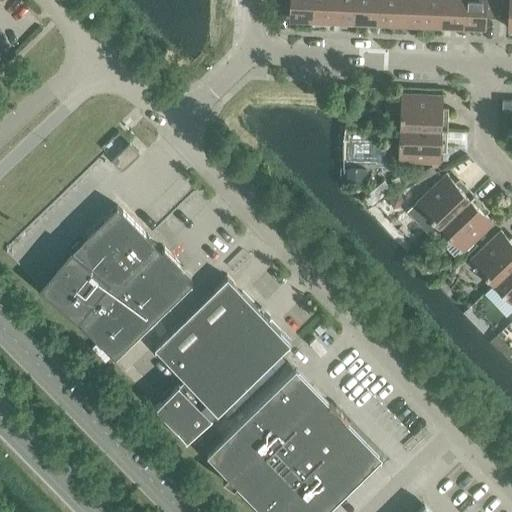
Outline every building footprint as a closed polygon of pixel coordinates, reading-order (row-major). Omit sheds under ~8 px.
[(288,18),(311,19),(311,0),(277,0),(277,8),(289,9),(288,18)] [(311,0),(311,19),(332,20),(333,0),(311,0)] [(333,0),(332,20),(354,21),(354,0),(333,0)] [(354,0),(354,21),(376,22),(376,0),(354,0)] [(376,0),(376,22),(397,23),(398,0),(376,0)] [(398,0),(397,23),(419,24),(419,0),(398,0)] [(419,0),(419,24),(440,25),(441,0),(419,0)] [(441,0),(440,25),(462,26),(462,0),(441,0)] [(496,18),(496,0),(462,0),(462,26),(484,27),(485,17),(496,18)] [(507,28),(511,27),(511,0),(496,0),(496,18),(507,18),(507,28)] [(401,93),(399,127),(447,129),(447,116),(441,116),(442,95),(401,93)] [(501,111),(511,111),(511,100),(502,100),(501,111)] [(447,129),(399,127),(398,161),(439,163),(440,142),(446,142),(447,129)] [(111,160),(120,170),(139,153),(129,143),(111,160)] [(347,169),(346,182),(366,184),(367,171),(347,169)] [(409,170),(398,175),(403,185),(414,180),(409,170)] [(416,201),(439,226),(474,193),(465,184),(460,188),(446,173),(416,201)] [(384,179),(361,196),(368,205),(391,188),(384,179)] [(399,193),(388,198),(394,208),(399,206),(402,199),(399,193)] [(474,193),(439,226),(463,251),(493,222),(478,207),(483,203),(474,193)] [(38,287),(77,320),(78,319),(81,322),(80,322),(114,357),(115,356),(191,282),(178,268),(180,266),(163,248),(161,251),(117,206),(117,205),(82,239),(72,249),(71,248),(38,287)] [(470,258),(494,283),(511,265),(511,242),(500,230),(470,258)] [(420,257),(414,263),(425,274),(431,268),(420,257)] [(511,265),(494,283),(511,302),(511,265)] [(212,417),(211,416),(210,417),(200,407),(206,401),(217,412),(290,341),(227,276),(154,347),(185,379),(179,385),(178,384),(179,384),(178,383),(171,390),(168,387),(158,397),(161,399),(153,407),(154,409),(155,407),(186,438),(183,440),(184,441),(187,439),(188,440),(198,430),(197,430),(212,417)] [(497,336),(490,343),(496,350),(503,343),(497,336)] [(205,457),(257,511),(326,511),(380,460),(347,426),(349,425),(340,413),(328,403),(326,405),(294,371),(205,457)]
